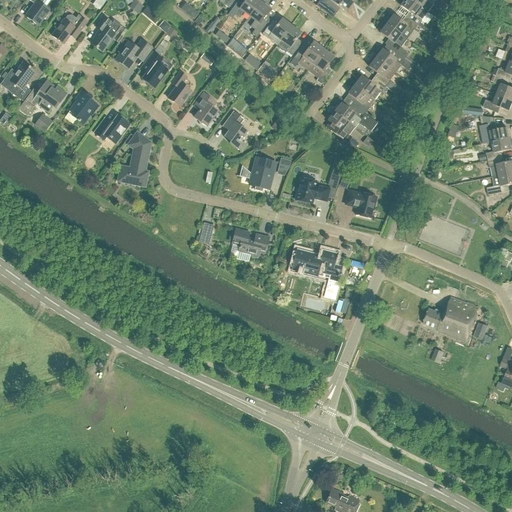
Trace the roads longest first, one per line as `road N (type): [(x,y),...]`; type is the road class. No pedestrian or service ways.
road 1 (residential): [(388,245),(176,192),(161,170),(168,133)]
road 2 (secondary): [(208,386),(90,326),(0,265)]
road 3 (residential): [(168,133),(162,119),(101,73),(62,67),(0,21)]
road 4 (residential): [(335,386),(388,245)]
road 5 (residential): [(511,315),(484,283),(388,245)]
